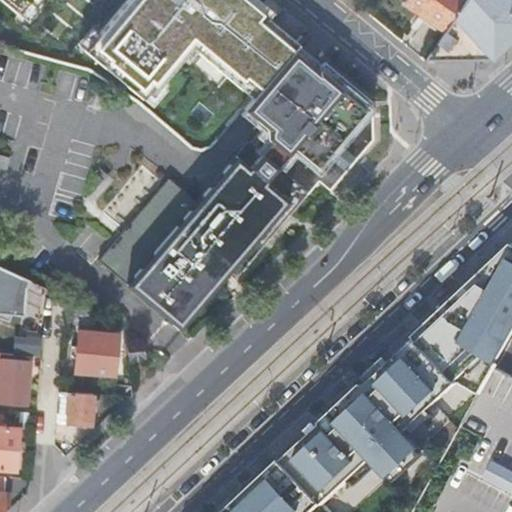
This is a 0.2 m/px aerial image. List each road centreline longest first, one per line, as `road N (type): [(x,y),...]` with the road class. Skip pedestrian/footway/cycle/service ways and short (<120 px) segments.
road 1 (primary): [(472,128),(71,511)]
road 2 (residential): [(190,511),(511,207)]
road 3 (residential): [(46,307),(45,511)]
road 4 (residential): [(472,128),(331,17)]
